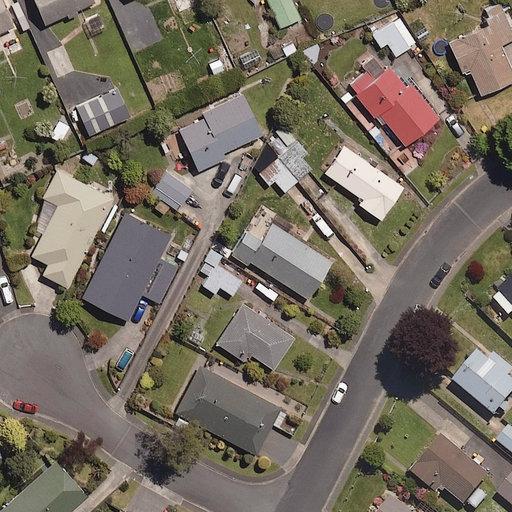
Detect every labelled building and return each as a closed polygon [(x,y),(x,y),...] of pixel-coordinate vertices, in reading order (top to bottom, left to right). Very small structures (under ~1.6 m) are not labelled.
[(0,0),(0,51),(6,49),(1,35),(14,30),(0,0)] [(34,0),(47,26),(68,16),(69,19),(79,14),(78,11),(96,3),(94,0),(34,0)] [(189,0),(173,0),(181,15),(194,8),(189,0)] [(301,19),(292,0),(267,0),(281,28),(301,19)] [(511,30),(500,3),(485,10),(491,25),(450,42),(464,74),(471,71),(482,96),(511,82),(511,71),(500,45),(511,40),(511,30)] [(101,13),(86,20),(94,36),(108,29),(101,13)] [(393,23),(392,20),(373,33),(382,47),(387,43),(396,56),(416,42),(400,18),(393,23)] [(63,44),(45,52),(56,79),(75,71),(63,44)] [(375,78),(369,69),(349,85),(382,126),(386,122),(406,147),(439,120),(394,63),(375,78)] [(130,117),(117,87),(75,107),(88,136),(130,117)] [(262,135),(243,94),(205,112),(206,116),(180,129),(200,171),(225,159),(223,153),(262,135)] [(56,121),(47,136),(61,144),(70,129),(56,121)] [(303,157),(308,153),(286,128),(279,134),(290,147),(259,172),(269,184),(274,180),(284,191),(312,168),(303,157)] [(407,190),(345,146),(324,175),(357,198),(353,203),(382,224),(407,190)] [(152,190),(162,199),(155,206),(165,214),(171,207),(175,210),(197,186),(174,166),(152,190)] [(105,234),(121,202),(58,169),(43,198),(58,205),(32,256),(48,264),(43,275),(68,288),(97,230),(105,234)] [(160,303),(168,286),(171,287),(178,273),(176,271),(177,268),(160,259),(171,236),(126,213),(82,298),(128,321),(142,294),(160,303)] [(331,258),(271,219),(260,236),(245,226),(230,250),(245,260),(247,256),(307,295),(331,258)] [(221,255),(213,250),(199,272),(206,276),(201,285),(216,293),(220,287),(232,295),(241,281),(216,265),(221,255)] [(500,289),(492,296),(505,312),(511,306),(511,270),(496,284),(500,289)] [(294,339),(243,305),(217,343),(245,362),(250,354),(274,369),(294,339)] [(495,410),(498,406),(505,411),(511,404),(504,398),(511,388),(511,374),(507,370),(511,365),(493,349),(489,354),(478,345),(453,375),(495,410)] [(281,409),(201,367),(177,413),(257,455),(281,409)] [(511,424),(509,422),(497,436),(511,449),(511,424)] [(488,472),(442,432),(412,466),(439,489),(444,483),(464,500),(488,472)] [(71,511),(88,497),(56,461),(0,510),(0,511),(71,511)] [(511,471),(497,488),(511,501),(511,471)] [(418,511),(391,492),(376,511),(418,511)]
